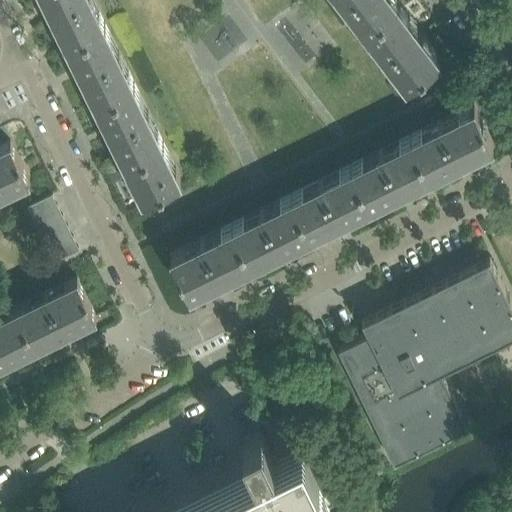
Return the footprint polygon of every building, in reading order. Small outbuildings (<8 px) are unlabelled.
[(94,0),(46,0),(67,41),(105,22),(94,0)] [(397,0),(343,0),(365,28),(399,2),(397,0)] [(399,2),(365,28),(406,82),(440,56),(399,2)] [(96,101),(135,82),(105,22),(67,41),(96,101)] [(135,82),(96,101),(125,160),(164,141),(135,82)] [(414,131),(433,169),(493,140),(474,102),(414,131)] [(350,162),(367,197),(369,201),(433,169),(414,131),(350,162)] [(0,144),(0,192),(29,178),(10,139),(0,144)] [(164,141),(125,160),(142,194),(180,175),(164,141)] [(367,197),(350,162),(291,192),(310,230),(369,201),(367,197)] [(310,230),(291,192),(232,221),(251,259),(310,230)] [(34,217),(58,205),(52,193),(28,205),(34,217)] [(58,205),(34,217),(39,227),(64,216),(58,205)] [(64,216),(39,227),(44,238),(69,226),(64,216)] [(251,259),(232,221),(170,251),(189,290),(251,259)] [(69,226),(44,238),(49,249),(74,237),(69,226)] [(74,237),(49,249),(55,260),(79,248),(74,237)] [(338,345),(365,401),(393,457),(394,460),(468,423),(440,366),(511,330),(511,298),(490,253),(362,316),(369,330),(338,345)] [(16,305),(35,344),(96,313),(77,275),(16,305)] [(0,360),(35,344),(16,305),(0,312),(0,360)] [(315,511),(334,503),(328,492),(325,494),(304,451),(303,452),(278,465),(273,452),(261,427),(242,436),(260,473),(181,511),(315,511)]
